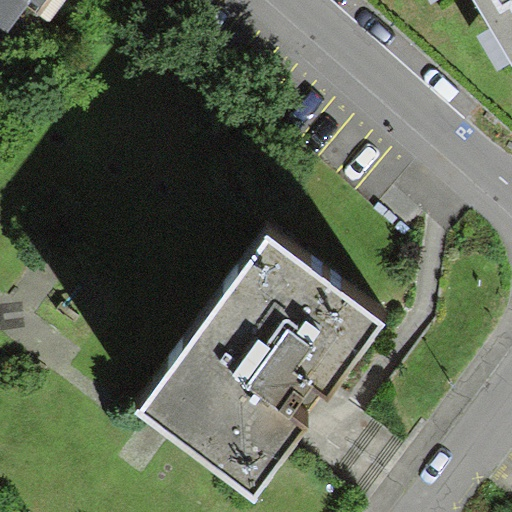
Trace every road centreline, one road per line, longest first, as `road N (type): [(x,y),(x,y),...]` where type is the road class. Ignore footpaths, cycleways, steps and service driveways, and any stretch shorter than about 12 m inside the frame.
road 1 (residential): [(315,0),(511,176)]
road 2 (residential): [(511,376),(412,511)]
